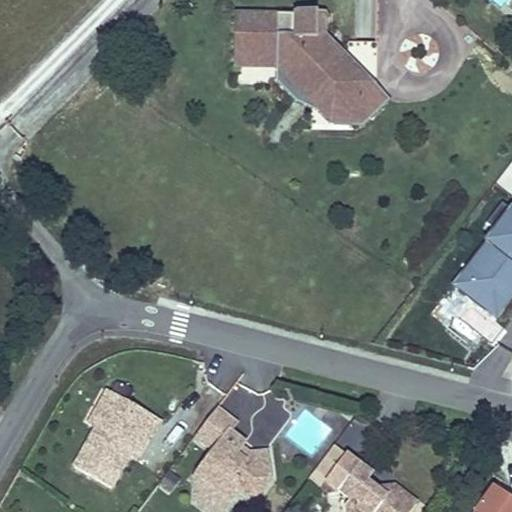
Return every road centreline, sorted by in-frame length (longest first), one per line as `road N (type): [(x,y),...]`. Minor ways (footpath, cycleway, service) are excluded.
road 1 (residential): [(511,411),(144,317),(91,319)]
road 2 (unknown): [(441,40),(441,63),(429,78),(394,79),(383,62),(373,0)]
road 3 (residential): [(91,319),(60,265),(0,195)]
road 4 (residential): [(91,319),(60,339),(0,440)]
